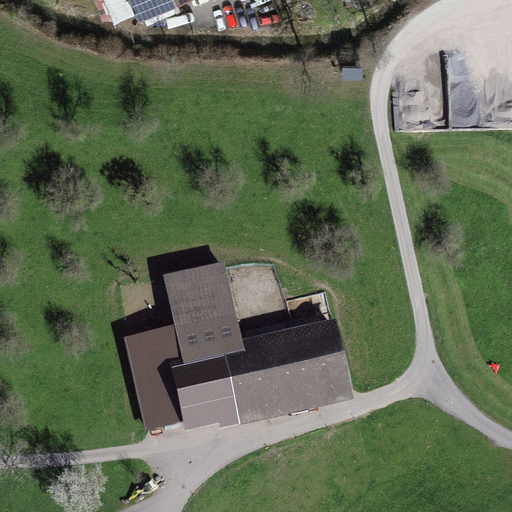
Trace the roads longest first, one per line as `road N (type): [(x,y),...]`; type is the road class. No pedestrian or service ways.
road 1 (unclassified): [(425,393),(428,351),(378,110),(395,56),(431,18),(469,0)]
road 2 (residential): [(0,470),(308,429),(401,394),(425,393)]
